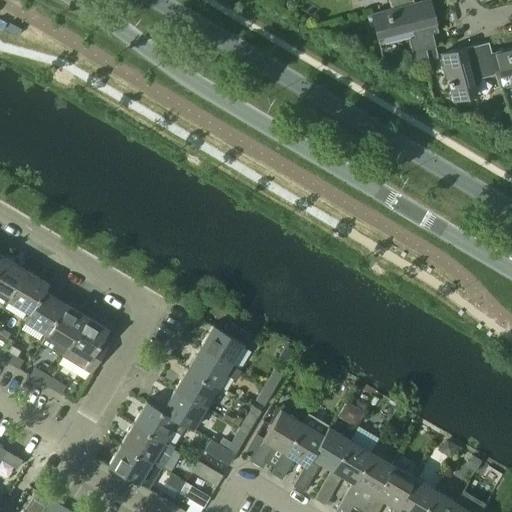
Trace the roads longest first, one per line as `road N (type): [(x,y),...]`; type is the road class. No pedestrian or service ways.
road 1 (secondary): [(74,0),(187,81),(511,272)]
road 2 (residential): [(134,511),(50,464),(138,308),(0,225)]
road 3 (secondary): [(511,211),(154,0)]
